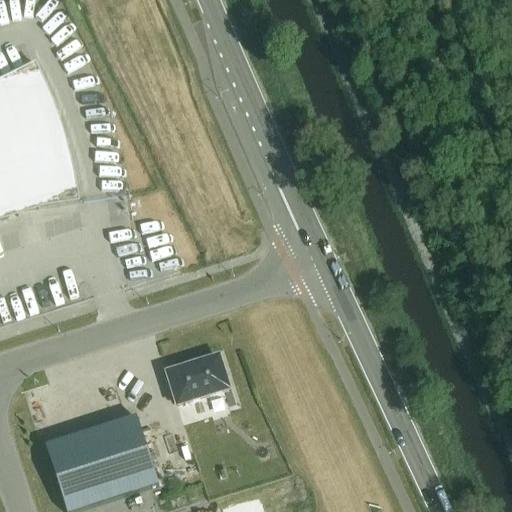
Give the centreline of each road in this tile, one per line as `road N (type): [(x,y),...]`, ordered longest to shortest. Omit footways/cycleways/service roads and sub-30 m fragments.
road 1 (unclassified): [(323,261),(0,375)]
road 2 (tertiary): [(323,261),(207,0)]
road 3 (tertiary): [(438,511),(323,261)]
